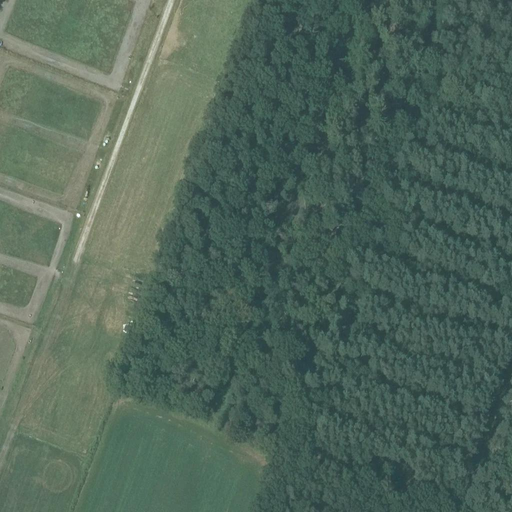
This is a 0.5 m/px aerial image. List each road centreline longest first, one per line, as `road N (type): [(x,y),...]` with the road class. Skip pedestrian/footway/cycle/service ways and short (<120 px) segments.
road 1 (track): [(448,0),(278,455)]
road 2 (track): [(465,511),(511,384)]
